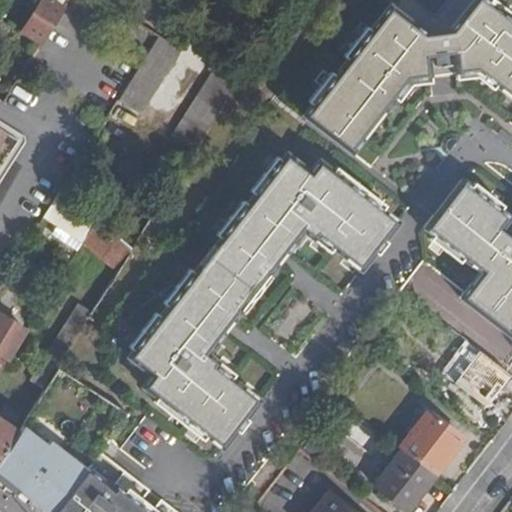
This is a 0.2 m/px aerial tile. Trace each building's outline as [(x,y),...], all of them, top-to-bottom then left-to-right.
[(42,46),(70,0),(42,0),(22,33),(42,46)] [(511,93),(511,0),(449,0),(436,17),(412,0),(401,0),(396,9),(391,6),(374,29),(350,59),(337,77),(313,107),(305,118),(355,154),(366,141),(361,136),(382,109),(387,112),(399,98),(412,80),(433,77),(431,67),(454,62),(457,72),(480,68),(498,83),(511,93)] [(158,39),(168,24),(150,12),(140,27),(158,39)] [(350,59),(374,29),(369,25),(346,55),(350,59)] [(178,51),(158,39),(118,102),(139,114),(178,51)] [(176,138),(197,151),(245,74),(220,59),(212,72),(217,74),(176,138)] [(494,88),(498,83),(480,68),(457,72),(458,78),(478,76),(494,88)] [(313,107),(337,77),(332,73),(309,101),(313,107)] [(434,84),(433,77),(412,80),(399,98),(402,100),(414,86),(434,84)] [(361,136),(366,141),(387,112),(382,109),(361,136)] [(0,169),(19,139),(0,127),(0,169)] [(399,220),(382,208),(335,172),(319,160),(310,172),(285,154),(279,160),(255,192),(245,203),(220,238),(191,275),(166,307),(159,317),(132,350),(128,358),(152,376),(144,387),(157,397),(208,436),(224,447),(261,399),(233,377),(214,362),(217,357),(211,351),(242,310),(239,306),(266,270),(271,273),(304,230),(312,237),(315,232),(334,247),(362,269),(399,220)] [(255,192),(279,160),(276,157),(251,190),(255,192)] [(335,172),(382,208),(386,204),(339,167),(335,172)] [(511,224),(497,214),(468,191),(460,184),(426,227),(434,233),(463,257),(471,262),(476,259),(489,270),(479,284),(475,280),(462,296),(511,334),(511,224)] [(468,191),(497,214),(502,209),(471,186),(468,191)] [(63,190),(46,217),(85,243),(97,220),(63,190)] [(220,238),(245,203),(242,201),(216,233),(220,238)] [(85,243),(120,270),(134,248),(97,220),(85,243)] [(331,251),(334,247),(315,232),(312,237),(331,251)] [(463,257),(434,233),(431,237),(461,260),(463,257)] [(482,271),(475,280),(479,284),(489,270),(476,259),(471,262),(482,271)] [(242,310),(271,273),(266,270),(239,306),(242,310)] [(166,307),(191,275),(187,272),(163,304),(166,307)] [(31,380),(44,389),(58,366),(93,312),(81,304),(31,380)] [(132,350),(159,317),(155,314),(129,347),(132,350)] [(0,355),(8,361),(27,332),(0,316),(0,355)] [(504,386),(511,376),(511,373),(480,349),(455,380),(483,402),(500,382),(504,386)] [(238,372),(217,357),(214,362),(233,377),(238,372)] [(208,436),(157,397),(155,403),(205,440),(208,436)] [(404,448),(436,474),(465,438),(430,410),(401,446),(404,448)] [(0,419),(0,456),(17,431),(0,419)] [(17,431),(0,456),(0,490),(12,499),(16,494),(28,503),(25,506),(29,509),(38,497),(76,469),(46,446),(43,449),(17,431)] [(410,510),(436,474),(404,448),(377,484),(410,510)] [(85,476),(57,511),(183,511),(158,493),(151,503),(143,495),(150,486),(104,452),(85,476)] [(38,497),(29,509),(33,511),(57,511),(85,476),(76,469),(38,497)] [(360,511),(330,489),(312,511),(360,511)]
